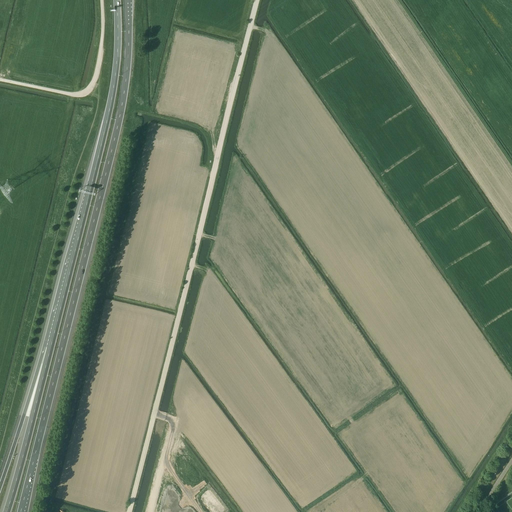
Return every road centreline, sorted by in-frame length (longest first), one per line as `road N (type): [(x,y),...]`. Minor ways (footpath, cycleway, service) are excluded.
road 1 (unclassified): [(129,511),(256,0)]
road 2 (motorway): [(20,511),(114,140),(127,0)]
road 3 (motorway): [(116,0),(109,110),(50,345)]
road 4 (motorway): [(50,345),(6,511)]
road 5 (motorway): [(50,345),(0,487)]
